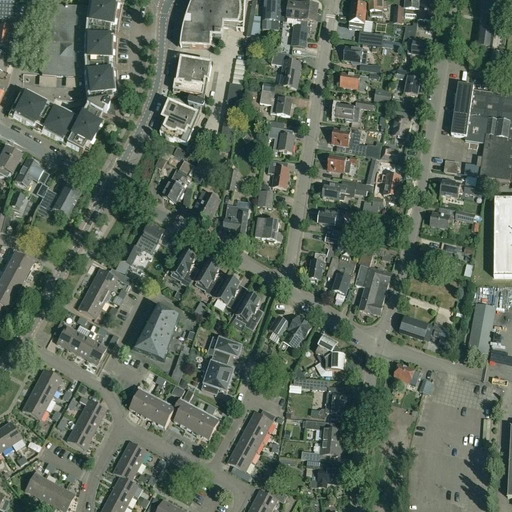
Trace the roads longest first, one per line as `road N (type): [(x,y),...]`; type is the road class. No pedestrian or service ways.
road 1 (residential): [(381,348),(456,0)]
road 2 (residential): [(286,288),(329,0)]
road 3 (residential): [(286,288),(108,186)]
road 4 (secondary): [(108,186),(157,85),(166,3)]
road 5 (residential): [(358,511),(357,450),(381,348)]
road 6 (residential): [(0,124),(27,0)]
road 7 (residential): [(208,473),(252,397),(282,415)]
road 8 (residential): [(108,186),(0,130)]
